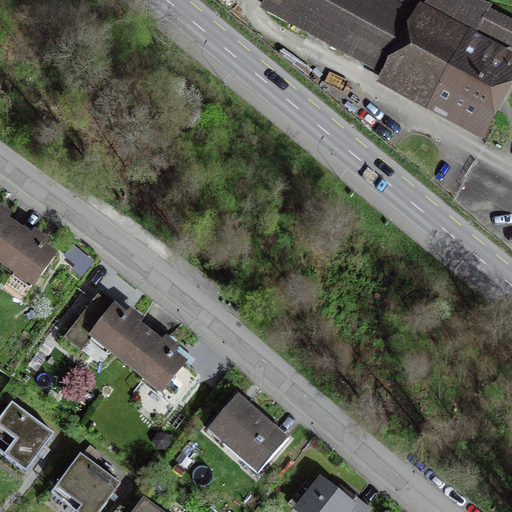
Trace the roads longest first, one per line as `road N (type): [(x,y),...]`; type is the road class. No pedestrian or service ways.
road 1 (residential): [(0,162),(175,289),(439,511)]
road 2 (tertiary): [(167,0),(511,284)]
